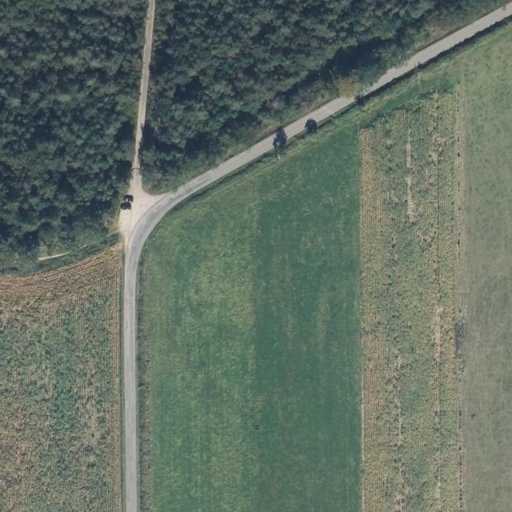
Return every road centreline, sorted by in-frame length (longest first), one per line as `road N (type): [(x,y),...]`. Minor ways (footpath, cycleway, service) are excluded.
road 1 (unclassified): [(130,511),(128,267),(144,222),(511,6)]
road 2 (track): [(137,161),(151,0)]
